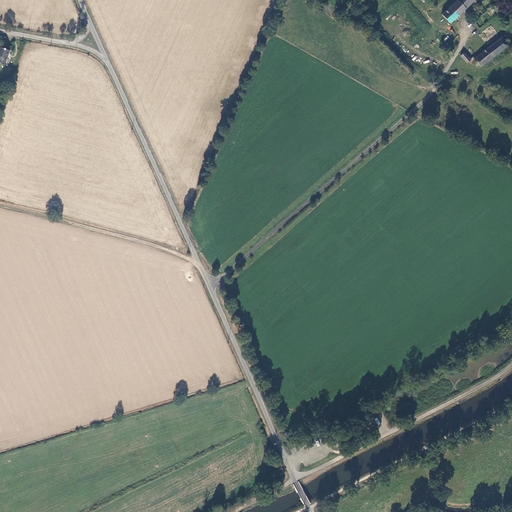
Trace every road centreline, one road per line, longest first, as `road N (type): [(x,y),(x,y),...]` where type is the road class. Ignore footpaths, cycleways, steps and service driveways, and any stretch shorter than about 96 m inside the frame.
road 1 (track): [(511,365),(234,511)]
road 2 (unclassified): [(210,285),(434,92)]
road 3 (unclassified): [(210,285),(107,59)]
road 4 (unclassified): [(311,511),(210,285)]
road 5 (track): [(0,207),(196,260)]
